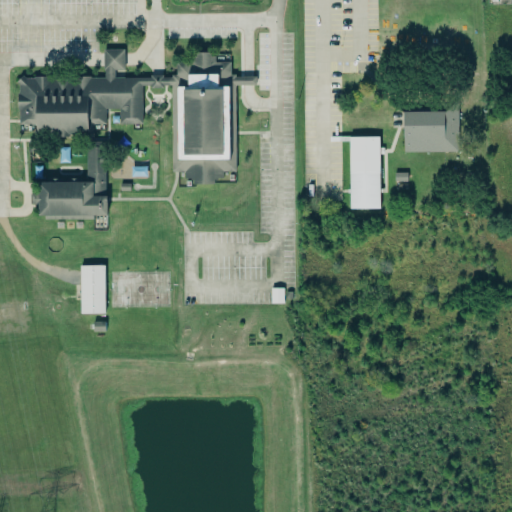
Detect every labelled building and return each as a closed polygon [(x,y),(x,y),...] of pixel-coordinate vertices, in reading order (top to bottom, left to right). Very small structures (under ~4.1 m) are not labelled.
[(24,77),(142,78),(171,77),(171,75),(175,75),(175,62),(191,62),(191,57),(196,57),(196,52),(209,52),(209,56),(215,56),(215,62),(229,62),(229,74),(236,74),(235,172),(223,172),(223,178),(214,178),(214,183),(185,183),(185,172),(171,172),(171,85),(142,85),(142,125),(118,125),(118,109),(105,108),(105,125),(93,125),(93,147),(105,147),(104,215),(92,215),(92,220),(44,219),(44,215),(37,215),(37,204),(30,204),(30,193),(37,193),(37,182),(86,183),(87,135),(36,134),(36,124),(18,124),(18,84),(24,77)] [(401,108),(458,107),(458,151),(402,152),(401,108)] [(348,138),(378,137),(379,208),(349,209),(348,138)] [(394,173),(394,182),(407,181),(406,172),(394,173)] [(79,265),(104,265),(104,313),(79,313),(79,265)] [(283,289),(270,289),(270,303),(282,303),(283,289)] [(92,321),(105,322),(104,331),(92,331),(92,321)]
